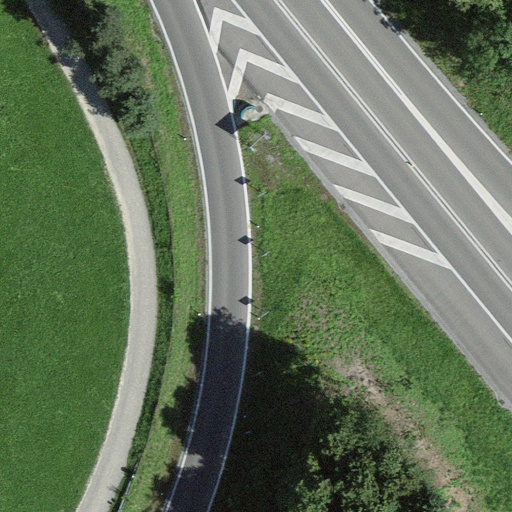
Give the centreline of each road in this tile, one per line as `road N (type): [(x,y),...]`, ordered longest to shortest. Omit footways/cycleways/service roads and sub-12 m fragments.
road 1 (track): [(41,0),(111,133),(142,247),(139,366),(95,511)]
road 2 (trunk): [(166,0),(215,123),(231,249),(228,358),(189,511)]
road 3 (trunk): [(303,25),(511,274)]
road 4 (trunk): [(511,203),(303,25)]
